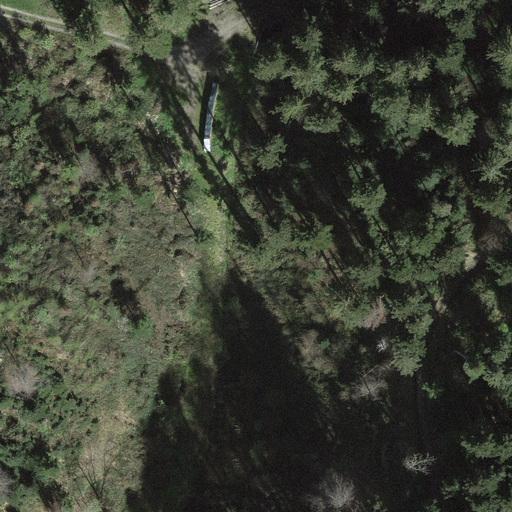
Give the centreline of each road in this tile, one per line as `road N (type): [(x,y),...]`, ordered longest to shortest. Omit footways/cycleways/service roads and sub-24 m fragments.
road 1 (track): [(292,0),(216,55),(190,59),(0,13)]
road 2 (track): [(511,299),(477,291),(431,372),(430,511)]
